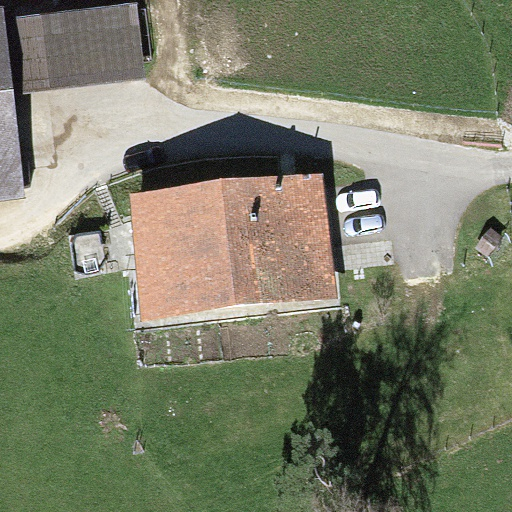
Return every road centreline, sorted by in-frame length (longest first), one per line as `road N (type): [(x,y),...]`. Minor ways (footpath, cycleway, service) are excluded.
road 1 (unclassified): [(511,167),(345,146),(155,136)]
road 2 (track): [(155,136),(101,151),(35,201),(0,216)]
